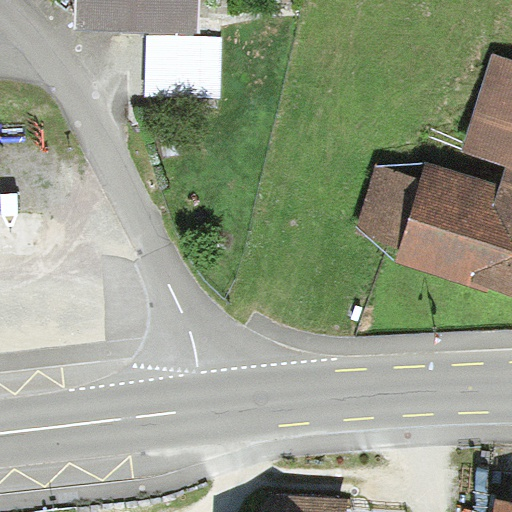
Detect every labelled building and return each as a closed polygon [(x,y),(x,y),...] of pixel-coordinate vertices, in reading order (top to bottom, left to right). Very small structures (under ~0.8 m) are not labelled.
[(80,0),(80,33),(150,34),(149,94),(217,96),(218,38),(200,38),(200,0),(80,0)] [(511,63),(500,59),(472,136),(511,150),(511,63)] [(489,266),(503,223),(493,212),(418,185),(419,177),(380,165),(364,229),(400,241),(489,266)] [(511,193),(503,223),(489,266),(511,273),(511,193)] [(511,511),(511,485),(496,483),(491,511),(511,511)] [(280,511),(345,511),(347,490),(281,487),(280,511)]
